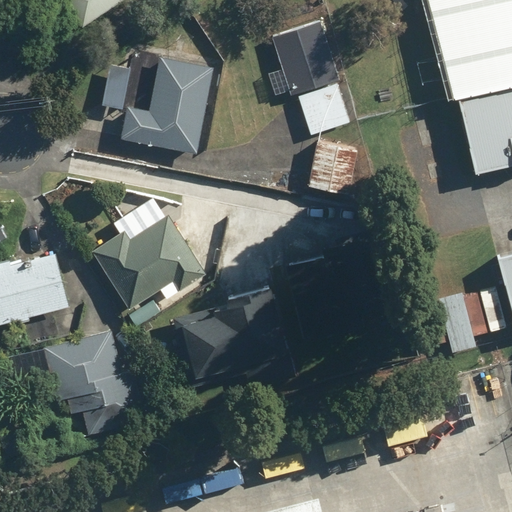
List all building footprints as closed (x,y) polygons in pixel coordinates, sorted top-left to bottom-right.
[(66,0),(81,22),(116,0),(66,0)] [(230,0),(196,0),(193,2),(203,17),(230,0)] [(511,0),(418,0),(466,183),(511,170),(511,0)] [(303,89),(314,130),(351,121),(324,20),(273,33),(289,92),(303,89)] [(213,67),(159,56),(147,110),(128,106),(122,136),(196,152),(213,67)] [(127,71),(106,70),(103,105),(125,106),(127,71)] [(351,190),(358,145),(316,138),(309,183),(351,190)] [(305,186),(305,169),(267,167),(266,184),(305,186)] [(216,275),(155,196),(79,255),(140,334),(216,275)] [(374,297),(361,242),(286,260),(305,338),(362,324),(356,302),(374,297)] [(511,252),(474,262),(494,341),(511,336),(511,252)] [(0,324),(66,307),(52,255),(0,268),(0,324)] [(292,352),(274,284),(228,296),(230,303),(177,318),(194,379),(292,352)] [(121,369),(112,333),(33,352),(39,376),(57,371),(64,400),(101,391),(107,414),(141,406),(131,366),(121,369)] [(325,511),(318,485),(211,511),(325,511)]
